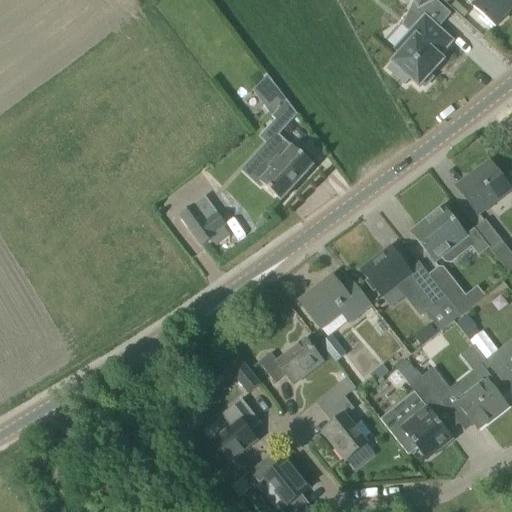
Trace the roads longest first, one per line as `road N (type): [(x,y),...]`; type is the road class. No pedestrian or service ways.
road 1 (tertiary): [(0,435),(303,240),(511,83)]
road 2 (residential): [(283,421),(346,502),(439,495),(511,455)]
